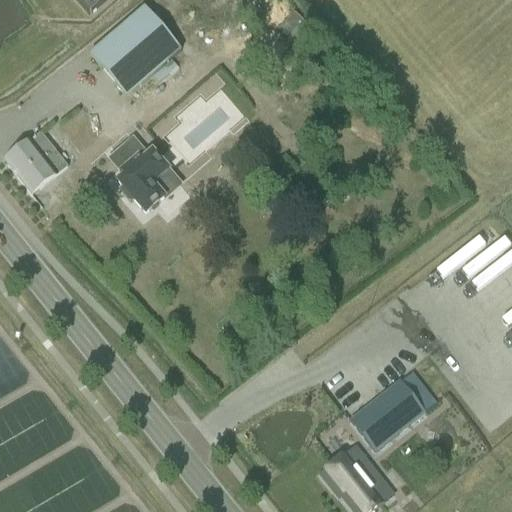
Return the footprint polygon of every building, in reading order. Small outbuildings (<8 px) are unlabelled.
[(73,0),(89,18),(109,0),(73,0)] [(143,10),(89,57),(127,101),(181,54),(143,10)] [(31,199),(32,199),(66,172),(38,138),(19,153),(4,165),(31,199)] [(132,144),(117,157),(127,170),(120,176),(124,180),(117,186),(121,190),(118,193),(130,207),(133,204),(145,218),(151,212),(152,213),(157,208),(156,207),(163,202),(151,188),(167,175),(152,156),(147,161),(132,144)] [(374,456),(424,415),(432,409),(422,395),(413,401),(402,386),(400,384),(347,426),(374,456)] [(365,511),(367,511),(362,502),(372,493),(345,459),(335,467),(320,479),(331,493),(332,492),(348,511),(349,511),(350,511),(349,511),(365,511)]
